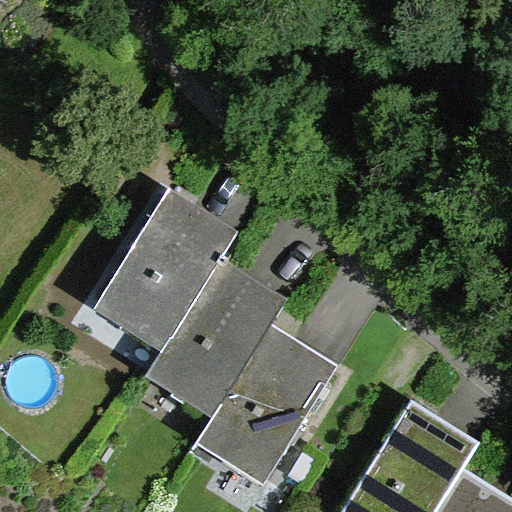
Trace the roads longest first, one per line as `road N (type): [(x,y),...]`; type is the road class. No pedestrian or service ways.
road 1 (residential): [(511,401),(162,26),(159,0)]
road 2 (unclassified): [(511,214),(247,0)]
